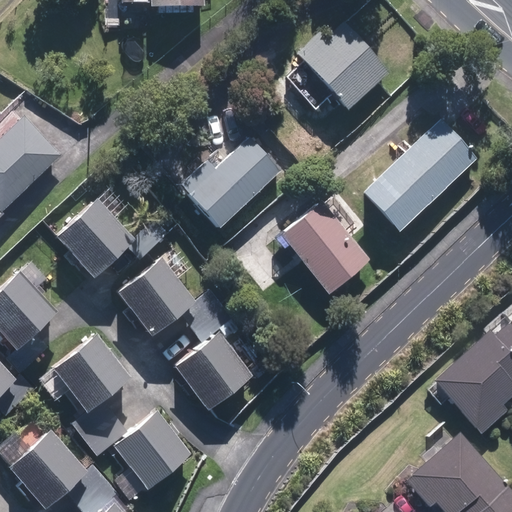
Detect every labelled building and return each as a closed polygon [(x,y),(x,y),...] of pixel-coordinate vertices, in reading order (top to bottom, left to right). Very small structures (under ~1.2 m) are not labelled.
[(320,30),(297,52),(349,108),(390,71),(344,21),(326,37),(320,30)] [(0,216),(4,213),(1,210),(60,154),(23,115),(0,136),(0,216)] [(479,155),(442,116),(362,190),(399,229),(479,155)] [(282,172),(251,137),(208,175),(202,168),(182,185),(219,227),(282,172)] [(135,238),(100,197),(57,234),(93,275),(135,238)] [(324,198),(280,231),(328,293),(372,260),(324,198)] [(195,299),(161,255),(118,288),(151,332),(195,299)] [(58,310),(17,269),(0,286),(0,327),(20,347),(58,310)] [(511,316),(488,337),(484,333),(432,377),(481,434),(509,410),(504,403),(511,395),(511,316)] [(253,373),(217,329),(174,365),(210,409),(253,373)] [(127,377),(92,335),(55,366),(90,409),(127,377)] [(0,404),(7,412),(33,388),(0,353),(0,404)] [(192,454),(156,408),(112,442),(149,488),(192,454)] [(92,463),(88,467),(54,428),(11,464),(47,506),(66,491),(83,511),(126,511),(115,499),(120,495),(92,463)] [(511,511),(511,488),(458,430),(406,478),(430,504),(434,501),(444,511),(511,511)]
